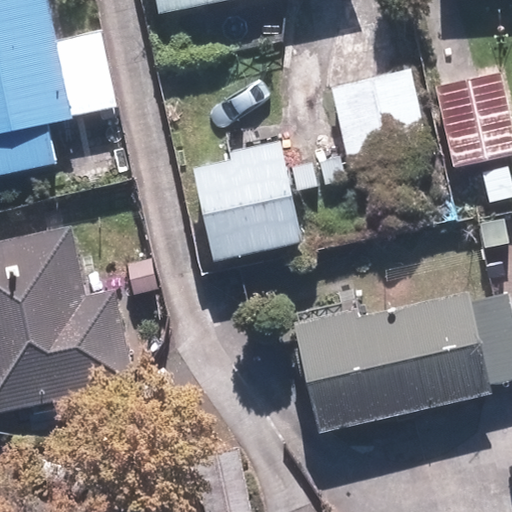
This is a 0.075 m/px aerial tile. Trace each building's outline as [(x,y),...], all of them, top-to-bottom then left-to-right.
[(62,0),(0,0),(0,177),(64,164),(55,119),(128,103),(111,28),(70,37),(62,0)] [(159,0),(163,19),(252,0),(159,0)] [(420,64),(339,85),(362,174),(443,153),(420,64)] [(511,97),(506,68),(441,81),(458,162),(511,150),(511,97)] [(295,142),(205,163),(228,258),(317,238),(295,142)] [(78,224),(0,240),(0,406),(141,375),(121,284),(93,290),(78,224)] [(364,303),(301,317),(327,429),(498,389),(496,380),(511,376),(511,287),(479,295),(477,285),(366,311),(364,303)] [(261,511),(252,445),(207,451),(215,511),(261,511)]
